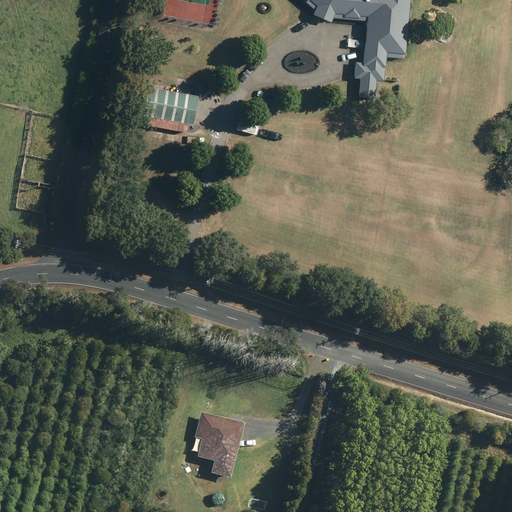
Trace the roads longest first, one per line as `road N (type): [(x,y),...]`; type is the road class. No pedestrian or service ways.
road 1 (unclassified): [(511,404),(96,274),(60,266),(0,280)]
road 2 (unknown): [(352,354),(314,511)]
